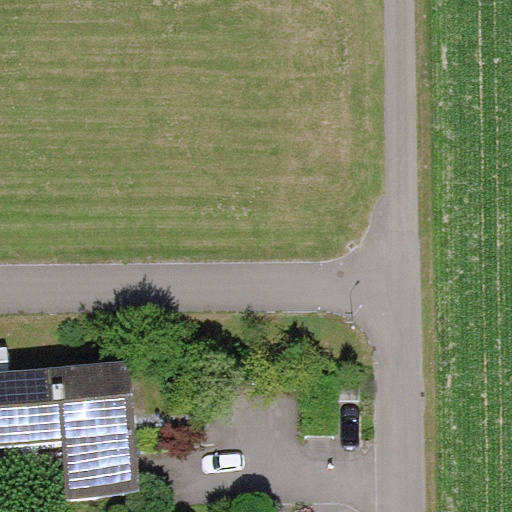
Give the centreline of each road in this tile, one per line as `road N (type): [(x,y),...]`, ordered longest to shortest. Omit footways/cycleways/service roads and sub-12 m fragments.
road 1 (residential): [(0,291),(406,288)]
road 2 (residential): [(406,288),(401,0)]
road 3 (residential): [(409,511),(406,288)]
